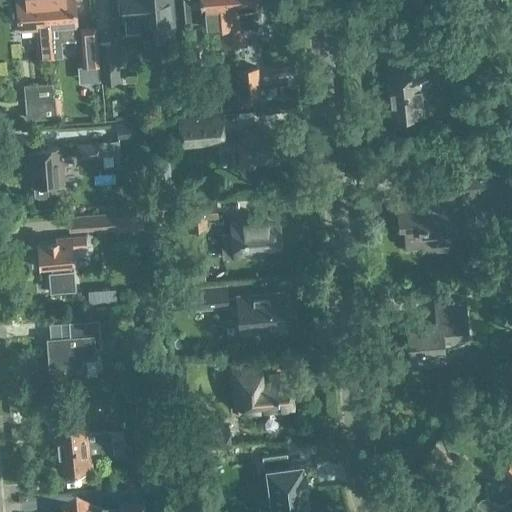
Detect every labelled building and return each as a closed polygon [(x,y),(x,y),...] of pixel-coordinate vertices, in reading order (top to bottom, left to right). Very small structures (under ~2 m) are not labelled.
[(46,26),(44,0),(16,0),(19,27),(36,26),(37,44),(36,44),(37,60),(50,59),(47,26),(46,26)] [(47,26),(50,59),(55,59),(53,24),(76,22),(73,0),(44,0),(46,26),(47,26)] [(121,0),(122,5),(107,6),(108,20),(121,19),(123,35),(139,34),(139,39),(175,36),(172,0),(121,0)] [(200,0),(202,26),(217,25),(219,45),(231,44),(227,0),(200,0)] [(227,0),(231,44),(245,43),(242,8),(257,7),(256,0),(227,0)] [(79,26),(83,65),(83,66),(98,65),(96,25),(79,26)] [(116,46),(98,47),(99,52),(101,83),(118,82),(116,46)] [(406,52),(388,73),(391,116),(425,113),(423,86),(433,74),(406,52)] [(259,69),(236,70),(236,73),(240,110),(259,108),(258,103),(261,103),(259,69)] [(217,87),(191,88),(192,99),(193,113),(218,111),(217,87)] [(49,95),(29,98),(31,118),(52,116),(49,95)] [(238,101),(223,102),(223,109),(239,109),(238,101)] [(224,144),(223,134),(222,116),(177,120),(180,148),(224,144)] [(137,122),(115,125),(116,139),(139,136),(137,122)] [(223,134),(224,144),(224,148),(227,168),(239,168),(241,170),(251,170),(253,168),(256,168),(256,157),(271,155),(269,127),(239,129),(239,132),(223,134)] [(101,158),(99,141),(75,144),(77,160),(101,158)] [(33,185),(47,184),(63,183),(60,146),(29,148),(32,185),(33,185)] [(428,196),(397,199),(399,223),(404,223),(406,246),(428,245),(429,250),(455,248),(453,227),(466,226),(464,202),(478,201),(478,204),(492,203),(492,194),(511,192),(511,165),(511,164),(446,170),(448,192),(428,193),(428,196)] [(215,201),(179,204),(181,221),(188,221),(189,232),(206,231),(205,220),(216,219),(215,201)] [(114,212),(68,216),(69,233),(115,229),(114,212)] [(277,215),(232,219),(234,239),(243,239),(244,255),(262,253),(261,242),(279,241),(277,215)] [(39,254),(36,254),(37,265),(40,265),(40,267),(51,266),(51,272),(49,273),(50,291),(72,289),(70,265),(72,264),(71,246),(84,245),(84,235),(55,238),(55,241),(38,242),(39,254)] [(184,281),(205,280),(204,266),(183,267),(184,281)] [(225,283),(191,286),(192,306),(238,303),(240,328),(286,324),(285,316),(288,316),(287,299),(284,299),(283,291),(227,296),(225,283)] [(437,320),(408,322),(411,364),(446,361),(445,342),(469,340),(466,305),(436,307),(437,320)] [(69,336),(46,337),(48,370),(49,370),(50,380),(64,379),(64,380),(87,378),(86,360),(96,359),(95,348),(100,347),(99,335),(100,335),(99,319),(68,321),(69,336)] [(260,364),(231,367),(235,407),(263,405),(263,408),(293,405),(290,376),(261,378),(260,364)] [(165,392),(134,394),(135,410),(166,408),(165,392)] [(295,412),(242,415),(243,428),(296,426),(295,412)] [(108,441),(124,440),(122,420),(109,422),(110,430),(86,432),(85,420),(53,423),(55,446),(80,444),(108,441)] [(228,422),(188,425),(189,448),(230,444),(228,422)] [(80,444),(55,446),(57,471),(89,468),(88,456),(126,453),(125,439),(124,440),(108,441),(80,444)] [(425,453),(447,473),(459,460),(438,440),(425,453)] [(286,448),(261,451),(263,465),(265,465),(265,466),(267,466),(273,511),(307,506),(305,490),(304,490),(303,479),(306,479),(304,465),(301,465),(300,459),(287,460),(286,448)] [(451,477),(447,473),(425,453),(413,466),(439,490),(451,477)] [(511,458),(503,469),(511,477),(511,458)] [(141,468),(113,469),(114,487),(142,485),(141,468)]
